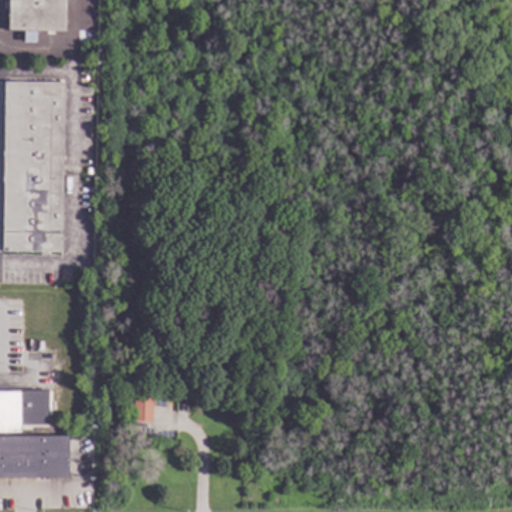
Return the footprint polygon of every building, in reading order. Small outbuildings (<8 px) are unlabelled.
[(64,0),(64,32),(7,31),(7,0),(64,0)] [(60,253),(2,252),(3,82),(61,82),(60,253)] [(20,434),(0,434),(0,391),(20,391),(20,434)] [(151,422),(132,422),(133,398),(134,398),(151,398),(151,422)] [(67,479),(0,479),(0,437),(67,437),(67,479)]
